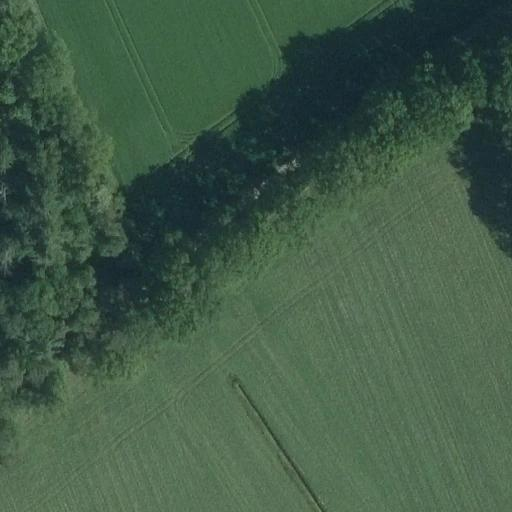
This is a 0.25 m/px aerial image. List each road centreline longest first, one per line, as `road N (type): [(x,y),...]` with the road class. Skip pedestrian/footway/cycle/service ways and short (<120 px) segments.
road 1 (track): [(128,262),(167,261),(511,10)]
road 2 (track): [(0,260),(53,254),(128,262)]
